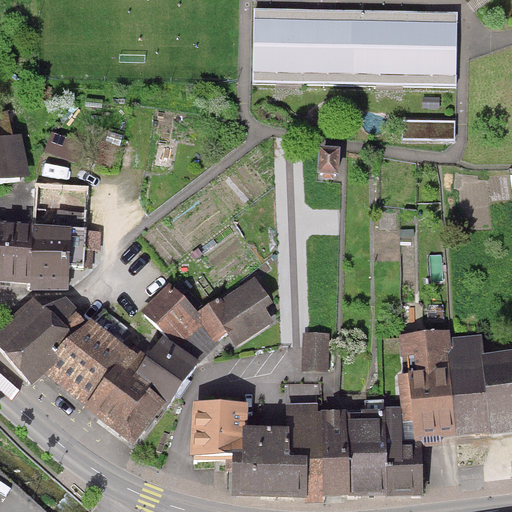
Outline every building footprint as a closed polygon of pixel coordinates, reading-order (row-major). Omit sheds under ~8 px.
[(458,12),(253,8),(252,84),(457,88),(458,12)] [(423,97),(423,108),(440,109),(440,97),(423,97)] [(0,182),(31,176),(22,133),(12,135),(7,110),(0,111),(0,182)] [(403,119),(403,139),(455,140),(455,120),(403,119)] [(84,144),(52,131),(44,151),(76,164),(84,144)] [(320,145),(319,172),(339,173),(340,146),(320,145)] [(30,290),(68,292),(70,268),(84,269),(84,268),(86,230),(89,186),(36,183),(33,223),(30,283),(30,290)] [(0,281),(30,283),(33,223),(0,221),(0,281)] [(101,231),(86,230),(84,268),(93,268),(94,250),(100,251),(101,231)] [(228,332),(236,346),(274,321),(266,307),(274,302),(255,276),(222,298),(220,296),(198,310),(202,315),(202,324),(215,343),(218,340),(228,332)] [(198,310),(169,282),(142,310),(180,345),(202,324),(202,315),(198,310)] [(34,297),(0,326),(0,347),(32,384),(45,373),(60,360),(55,352),(86,322),(75,311),(78,309),(66,296),(44,306),(34,297)] [(45,373),(86,406),(130,348),(117,339),(91,318),(86,322),(55,352),(60,360),(45,373)] [(202,324),(180,345),(202,360),(220,343),(218,340),(215,343),(202,324)] [(450,329),(398,334),(400,356),(403,356),(404,373),(409,373),(413,421),(415,438),(442,436),(458,435),(450,337),(450,329)] [(303,333),(303,371),(329,372),(330,333),(303,333)] [(458,435),(491,434),(481,353),(484,353),(482,334),(450,337),(458,435)] [(164,335),(148,355),(134,344),(130,348),(86,406),(85,407),(135,446),(199,362),(164,335)] [(511,348),(484,353),(481,353),(491,434),(511,431),(511,348)] [(413,421),(409,373),(404,373),(399,374),(404,422),(413,421)] [(352,495),(389,496),(385,407),(384,399),(364,400),(365,409),(347,409),(352,495)] [(247,425),(248,402),(193,401),(190,455),(232,456),(232,449),(242,449),(242,425),(247,425)] [(324,502),(324,496),(321,411),(318,411),(318,402),(286,403),(286,425),(290,425),(290,455),(307,455),(307,496),(307,503),(324,502)] [(389,496),(424,495),(422,447),(416,447),(413,447),(413,444),(403,444),(401,406),(385,407),(389,496)] [(324,496),(352,495),(347,409),(321,411),(324,496)] [(232,456),(232,495),(307,496),(307,455),(290,455),(290,425),(286,425),(247,425),(242,425),(242,449),(232,449),(232,456)] [(442,436),(415,438),(416,447),(422,447),(442,445),(442,436)]
